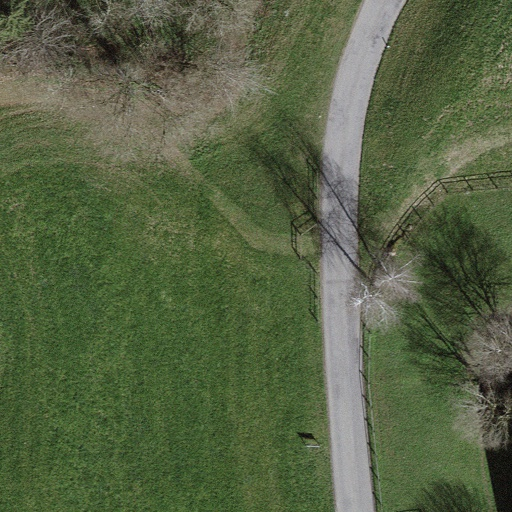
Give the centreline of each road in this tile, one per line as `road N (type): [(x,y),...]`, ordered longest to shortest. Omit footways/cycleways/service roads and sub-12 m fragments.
road 1 (unclassified): [(364,511),(338,259),(411,0)]
road 2 (track): [(338,259),(277,256),(144,132),(69,109),(0,115)]
